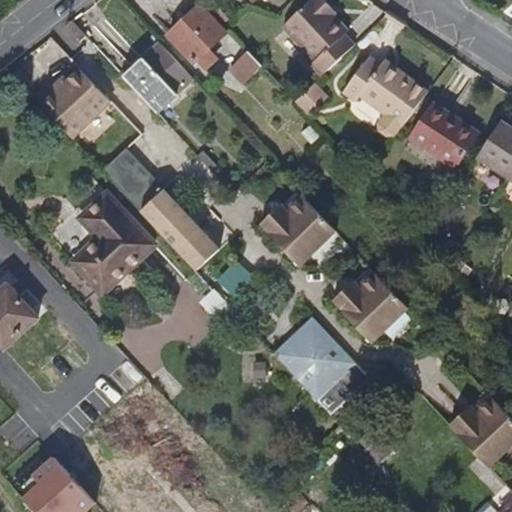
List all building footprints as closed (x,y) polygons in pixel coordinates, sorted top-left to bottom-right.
[(321,77),(353,46),(342,35),(345,30),(331,16),(334,11),(322,0),(308,0),(280,27),(314,61),(311,65),(321,77)] [(200,7),(167,38),(194,66),(194,65),(208,53),(226,36),(200,7)] [(85,41),(70,25),(64,30),(79,47),(85,41)] [(192,79),(158,43),(140,59),(174,96),(192,79)] [(216,61),(208,53),(194,65),(203,74),(216,61)] [(263,69),(250,55),(231,72),(245,87),(263,69)] [(401,127),(426,93),(404,76),(400,82),(380,68),(365,56),(340,89),(355,100),(359,95),(384,114),(377,125),(378,133),(387,140),(393,139),(401,127)] [(140,59),(139,58),(119,78),(153,115),(174,96),(140,59)] [(400,82),(404,76),(384,62),(380,68),(400,82)] [(42,84),(29,96),(71,141),(111,105),(80,72),(67,84),(54,97),(50,93),(42,84)] [(67,84),(64,80),(50,93),(54,97),(67,84)] [(314,84),(295,103),(309,118),(329,99),(314,84)] [(459,123),(462,118),(436,101),(410,141),(454,168),(476,134),(459,123)] [(479,129),(462,118),(459,123),(476,134),(479,129)] [(511,129),(501,122),(473,165),(476,167),(500,183),(504,185),(511,172),(511,129)] [(320,138),(311,128),(302,135),(312,146),(320,138)] [(127,152),(103,175),(197,275),(221,253),(127,152)] [(200,153),(193,158),(211,178),(217,172),(200,153)] [(500,183),(476,167),(470,175),(494,192),(500,183)] [(94,235),(69,259),(98,290),(149,244),(101,193),(77,214),(94,235)] [(338,235),(304,198),(288,213),(280,221),(275,215),(262,227),(301,270),(338,235)] [(283,207),(275,215),(280,221),(288,213),(283,207)] [(463,248),(450,240),(440,252),(452,260),(463,248)] [(461,263),(455,269),(468,279),(474,273),(461,263)] [(334,303),(372,347),(410,312),(376,275),(361,289),(352,297),(348,291),(334,303)] [(356,283),(348,291),(352,297),(361,289),(356,283)] [(490,300),(496,290),(486,284),(481,294),(490,300)] [(7,286),(0,292),(0,346),(2,349),(37,320),(7,286)] [(216,289),(202,300),(220,322),(233,311),(216,289)] [(491,306),(497,310),(505,296),(499,292),(491,306)] [(358,369),(313,321),(274,358),(318,404),(358,369)] [(369,381),(358,369),(318,404),(332,419),(372,384),(369,381)] [(450,429),(489,472),(511,450),(511,420),(492,399),(478,414),(469,422),(464,416),(450,429)] [(472,408),(464,416),(469,422),(478,414),(472,408)] [(399,454),(387,440),(382,445),(375,437),(363,447),(370,456),(383,469),(399,454)] [(42,463),(14,488),(35,511),(88,511),(96,505),(55,459),(46,467),(42,463)]
